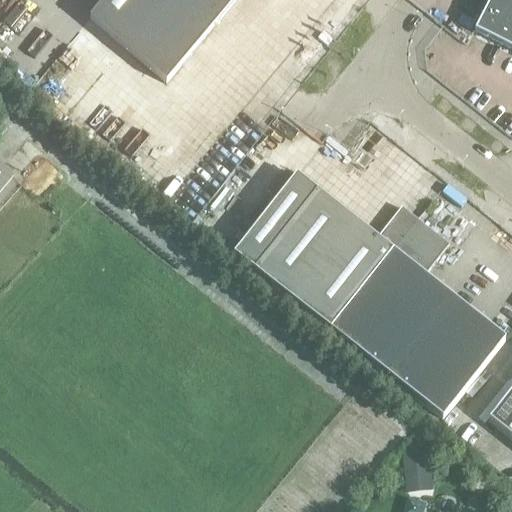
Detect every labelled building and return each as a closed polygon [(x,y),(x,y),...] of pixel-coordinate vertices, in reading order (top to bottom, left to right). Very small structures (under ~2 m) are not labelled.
[(166,86),(238,0),(107,0),(90,21),(166,86)] [(511,0),(490,0),(474,33),(511,52),(511,0)] [(0,195),(15,178),(0,165),(0,195)] [(381,237),(302,178),(240,256),(446,418),(509,338),(429,274),(450,248),(402,210),(381,237)] [(511,396),(490,425),(511,441),(511,396)] [(403,453),(409,493),(434,488),(428,449),(403,453)]
